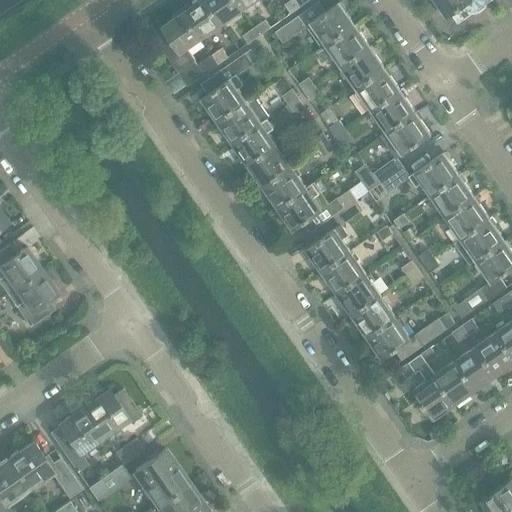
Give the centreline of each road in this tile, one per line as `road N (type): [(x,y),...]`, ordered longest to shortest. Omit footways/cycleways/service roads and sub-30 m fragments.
road 1 (residential): [(411,482),(88,13)]
road 2 (residential): [(132,325),(0,132)]
road 3 (residential): [(262,511),(132,325)]
road 4 (residential): [(0,415),(132,325)]
road 5 (residential): [(411,482),(511,411)]
